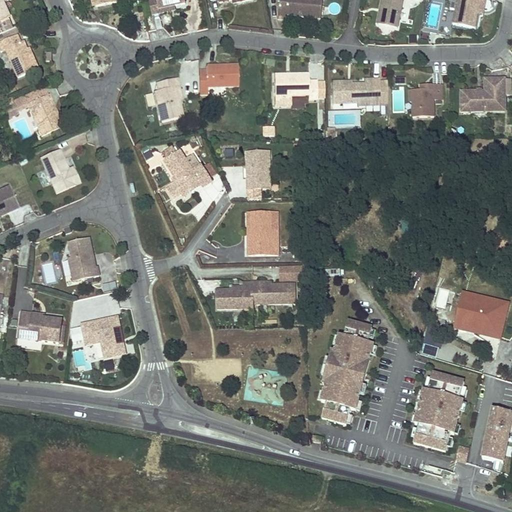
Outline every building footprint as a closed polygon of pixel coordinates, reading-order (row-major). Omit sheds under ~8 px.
[(3,3),(1,0),(0,0),(0,21),(10,17),(4,2),(3,3)] [(186,4),(184,0),(152,0),(149,1),(152,16),(160,14),(159,10),(165,9),(174,7),(180,5),(186,4)] [(279,0),(278,20),(287,21),(287,16),(298,17),(299,14),(303,15),(303,17),(321,19),(323,0),(279,0)] [(397,29),(402,0),(382,0),(381,9),(384,9),(384,13),(380,12),(377,25),(397,29)] [(478,15),(480,0),(450,0),(451,0),(458,1),(453,24),(475,28),(478,15)] [(483,16),(486,0),(480,0),(478,15),(483,16)] [(150,28),(161,26),(160,16),(148,18),(150,28)] [(28,50),(24,42),(21,43),(18,35),(0,43),(0,50),(1,53),(6,51),(11,63),(18,78),(25,75),(39,69),(31,53),(29,54),(28,50)] [(238,87),(238,66),(206,67),(206,71),(207,81),(199,81),(200,96),(207,96),(207,88),(238,87)] [(309,81),(309,74),(274,75),(275,106),(291,106),(291,96),(308,96),(308,100),(317,100),(317,99),(317,83),(317,81),(309,81)] [(179,101),(176,88),(179,87),(177,79),(156,84),(158,92),(155,93),(158,106),(162,123),(168,122),(183,118),(179,101)] [(387,83),(379,83),(379,80),(364,81),(364,85),(351,85),(351,82),(332,83),(332,104),(366,104),(365,98),(372,98),(372,101),(379,101),(379,107),(387,107),(387,83)] [(505,96),(505,80),(486,80),(487,93),(463,93),(463,108),(487,108),(487,111),(505,111),(505,96)] [(442,101),(442,86),(421,86),(421,91),(413,91),(413,103),(413,118),(435,118),(434,101),(442,101)] [(49,97),(45,90),(14,103),(14,104),(18,113),(28,109),(27,106),(49,97)] [(49,97),(27,106),(28,109),(41,137),(54,131),(62,128),(63,127),(56,113),(54,114),(50,105),(52,104),(49,97)] [(307,108),(307,97),(292,97),(292,108),(307,108)] [(379,107),(379,101),(372,101),(372,98),(365,98),(366,104),(366,107),(379,107)] [(18,113),(14,104),(4,109),(8,119),(19,114),(18,113)] [(62,128),(54,131),(57,137),(64,134),(62,128)] [(275,137),(274,129),(263,130),(264,137),(275,137)] [(148,148),(147,147),(141,150),(146,161),(153,157),(151,154),(148,148)] [(177,154),(173,147),(163,154),(167,160),(177,154)] [(234,149),(225,149),(225,157),(233,158),(234,149)] [(80,185),(75,173),(71,175),(68,171),(60,150),(40,159),(42,162),(50,181),(56,195),(80,185)] [(204,169),(202,167),(194,156),(186,161),(180,152),(177,154),(167,160),(165,162),(175,178),(177,182),(175,183),(167,188),(174,199),(182,194),(192,188),(195,192),(203,187),(205,189),(213,184),(210,179),(204,169)] [(270,181),(269,152),(246,152),(247,166),(250,165),(250,170),(247,170),(248,191),(268,190),(268,182),(270,181)] [(217,174),(211,165),(204,169),(210,179),(217,174)] [(236,182),(229,168),(223,170),(230,184),(236,182)] [(0,216),(18,208),(9,187),(0,190),(0,216)] [(185,198),(195,192),(192,188),(182,194),(185,198)] [(272,248),(271,213),(253,213),(253,248),(248,248),(248,257),(279,256),(278,248),(272,248)] [(373,255),(376,246),(352,238),(348,247),(373,255)] [(91,261),(90,256),(93,256),(90,239),(78,242),(69,243),(72,259),(69,259),(72,277),(80,276),(82,281),(99,277),(97,267),(96,268),(94,260),(91,261)] [(303,256),(303,243),(293,243),(293,256),(303,256)] [(370,265),(373,255),(348,247),(346,257),(370,265)] [(279,267),(280,282),(296,282),(302,282),(301,266),(279,267)] [(254,303),(253,281),(244,281),(244,285),(244,287),(233,288),(217,288),(218,308),(254,306),(254,303)] [(289,294),(296,293),(296,282),(280,282),(272,283),(262,283),(261,281),(253,281),(254,303),(289,302),(289,298),(289,294)] [(104,292),(117,289),(115,282),(103,285),(104,292)] [(501,338),(509,302),(463,291),(455,327),(501,338)] [(62,326),(63,322),(45,320),(42,320),(42,316),(22,313),(20,329),(24,330),(23,340),(37,341),(60,344),(62,326)] [(120,329),(118,318),(82,325),(82,328),(83,330),(71,333),(74,343),(85,341),(86,346),(94,345),(96,357),(99,359),(105,358),(105,360),(126,355),(123,345),(123,344),(122,344),(121,339),(122,339),(120,329)] [(373,329),(348,322),(344,338),(339,337),(335,353),(332,352),(323,385),(326,386),(322,402),(327,404),(322,419),(346,426),(351,410),(356,412),(374,346),(368,345),(373,329)] [(439,348),(425,344),(422,353),(436,357),(439,348)] [(114,370),(112,361),(105,363),(107,372),(114,370)] [(248,369),(246,401),(281,403),(283,371),(248,369)] [(465,383),(433,375),(425,403),(421,402),(415,425),(419,426),(414,444),(446,453),(451,434),(454,435),(463,403),(459,402),(465,383)] [(511,414),(492,410),(480,459),(501,464),(511,420),(511,414)] [(321,444),(322,438),(313,436),(312,442),(321,444)] [(459,448),(457,458),(467,461),(469,451),(459,448)]
